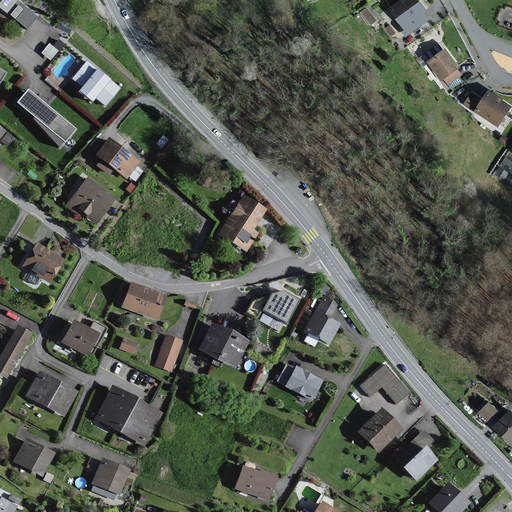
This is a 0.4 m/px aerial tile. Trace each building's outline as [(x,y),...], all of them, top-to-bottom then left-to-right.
[(18,0),(0,0),(0,8),(14,20),(26,31),(37,18),(17,2),(18,0)] [(426,12),(419,0),(400,0),(401,2),(389,10),(404,35),(428,21),(423,14),(426,12)] [(64,46),(58,41),(52,47),(49,44),(40,54),(50,62),(64,46)] [(461,75),(445,50),(429,61),(445,85),(461,75)] [(120,89),(86,62),(71,80),(82,89),(78,93),(93,105),(97,101),(105,108),(120,89)] [(25,91),(14,104),(63,142),(73,129),(25,91)] [(511,108),(511,107),(489,92),(475,113),(497,129),(511,108)] [(13,138),(7,133),(1,141),(7,146),(13,138)] [(139,162),(107,139),(93,157),(126,181),(139,162)] [(511,171),(511,172),(511,171),(511,158),(505,155),(496,174),(511,181),(511,171)] [(115,200),(86,178),(64,206),(74,214),(77,211),(95,225),(115,200)] [(265,211),(242,197),(218,235),(246,253),(258,234),(252,230),(265,211)] [(202,222),(183,207),(154,242),(174,258),(202,222)] [(61,260),(35,245),(23,266),(48,282),(61,260)] [(163,296),(130,284),(122,307),(155,319),(163,296)] [(252,302),(244,316),(282,335),(299,301),(282,291),(252,302)] [(337,305),(323,298),(318,307),(332,314),(337,305)] [(340,326),(312,312),(302,332),(330,346),(340,326)] [(96,335),(70,323),(61,342),(86,355),(96,335)] [(247,343),(210,325),(197,352),(235,369),(247,343)] [(28,336),(15,329),(0,356),(0,373),(5,377),(28,336)] [(179,341),(166,337),(156,365),(169,370),(179,341)] [(135,344),(122,339),(119,348),(131,353),(135,344)] [(290,368),(285,365),(276,380),(282,384),(281,386),(308,402),(320,382),(292,365),(290,368)] [(407,393),(385,367),(362,386),(369,395),(381,385),(396,403),(407,393)] [(75,394),(39,374),(28,395),(64,414),(75,394)] [(158,414),(112,390),(96,418),(143,443),(158,414)] [(498,411),(490,403),(480,412),(488,420),(498,411)] [(399,430),(380,410),(358,432),(377,451),(399,430)] [(511,411),(495,426),(511,442),(511,411)] [(432,441),(422,431),(395,460),(400,465),(399,467),(414,482),(434,461),(423,451),(432,441)] [(49,455),(20,442),(11,464),(40,476),(49,455)] [(127,472),(101,461),(92,483),(117,494),(127,472)] [(275,480),(241,469),(234,490),(268,501),(275,480)] [(460,511),(467,505),(447,485),(429,504),(436,511),(460,511)] [(0,511),(13,511),(16,507),(0,498),(0,511)] [(334,511),(320,503),(314,511),(334,511)]
